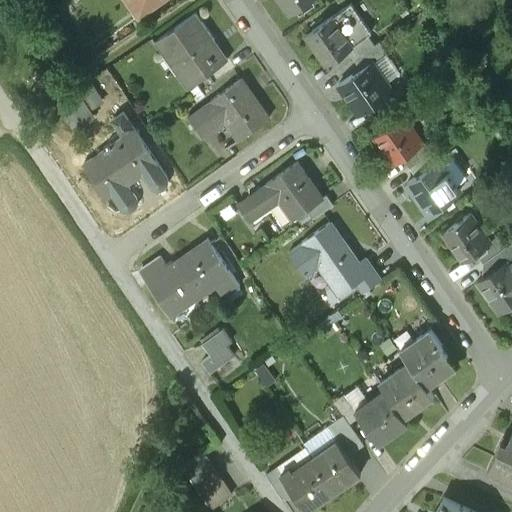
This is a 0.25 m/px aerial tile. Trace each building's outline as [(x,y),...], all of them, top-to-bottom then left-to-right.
[(160,0),(128,0),(139,15),(160,0)] [(283,0),(292,12),(290,13),(291,14),(312,0),(283,0)] [(347,37),(352,44),(367,34),(371,31),(351,3),(333,16),(348,37),(347,37)] [(227,58),(195,12),(153,39),(186,87),(227,58)] [(333,16),(332,16),(305,35),(305,36),(309,34),(319,49),(317,50),(326,63),(325,64),(326,65),(349,48),(353,45),(352,44),(347,37),(348,37),(333,16)] [(367,34),(352,44),(353,45),(349,48),(356,58),(374,45),(367,34)] [(356,58),(363,67),(373,60),(387,50),(379,41),(374,45),(356,58)] [(387,50),(373,60),(374,62),(369,65),(381,81),(385,78),(399,68),(387,50)] [(374,62),(373,60),(363,67),(340,84),(361,113),(394,90),(385,78),(381,81),(369,65),(374,62)] [(238,138),(268,117),(241,77),(210,98),(211,100),(189,116),(202,134),(225,118),(238,138)] [(92,79),(58,101),(75,127),(96,113),(92,106),(105,98),(92,79)] [(166,174),(123,112),(113,119),(124,135),(83,163),(106,196),(113,192),(121,205),(122,206),(124,207),(126,208),(128,208),(129,208),(131,208),(133,207),(134,206),(135,204),(136,202),(137,200),(136,199),(136,197),(135,195),(127,183),(143,171),(152,184),(153,185),(155,186),(156,187),(158,187),(160,187),(162,187),(164,186),(165,185),(166,183),(167,181),(167,179),(167,178),(167,176),(166,174)] [(410,131),(400,118),(376,135),(396,162),(404,156),(424,142),(414,128),(410,131)] [(404,156),(412,166),(431,152),(424,142),(404,156)] [(412,166),(419,176),(438,162),(431,152),(412,166)] [(299,161),(298,159),(265,182),(266,183),(238,203),(250,219),(258,214),(263,210),(268,217),(281,236),(311,214),(307,208),(322,197),(322,195),(298,161),(299,161)] [(454,181),(440,161),(438,162),(419,176),(409,183),(409,184),(411,183),(418,194),(417,195),(429,212),(455,195),(448,185),(454,181)] [(322,197),(307,208),(311,214),(314,217),(334,203),(326,192),(322,195),(322,197)] [(263,210),(258,214),(262,220),(268,217),(263,210)] [(491,241),(470,212),(444,231),(465,260),(478,251),(491,241)] [(361,260),(332,219),(302,239),(304,241),(290,251),(305,272),(322,260),(330,272),(338,293),(355,281),(375,268),(367,256),(361,260)] [(485,261),(505,247),(498,236),(491,241),(478,251),(485,261)] [(239,284),(208,238),(167,266),(160,255),(141,268),(148,278),(147,279),(171,315),(215,285),(222,295),(239,284)] [(492,271),(507,260),(508,261),(511,257),(511,242),(505,247),(485,261),(492,271)] [(511,303),(511,262),(510,264),(508,261),(507,260),(492,271),(479,280),(501,311),(511,303)] [(382,277),(375,268),(355,281),(362,291),(382,277)] [(231,340),(223,327),(202,341),(211,354),(201,360),(210,372),(234,355),(226,343),(231,340)] [(409,362),(426,386),(441,375),(440,373),(452,364),(454,366),(456,365),(431,329),(401,350),(409,362)] [(389,353),(398,346),(390,334),(380,341),(389,353)] [(394,357),(374,367),(379,377),(399,367),(394,357)] [(380,382),(384,388),(403,415),(419,403),(419,402),(431,393),(426,386),(409,362),(380,382)] [(355,409),(369,399),(358,383),(344,393),(355,409)] [(403,415),(384,388),(369,399),(355,409),(359,415),(378,442),(407,422),(403,415)] [(359,415),(355,409),(344,393),(333,400),(343,413),(349,422),(359,415)] [(357,433),(349,422),(343,413),(332,421),(346,441),(357,433)] [(313,455),(316,458),(338,442),(336,439),(337,439),(327,425),(303,442),(306,446),(313,455)] [(511,430),(507,442),(501,439),(488,468),(511,479),(511,430)] [(313,455),(336,489),(360,472),(337,439),(336,439),(338,442),(316,458),(313,455)] [(277,466),(282,472),(290,466),(292,469),(313,455),(306,446),(277,466)] [(190,475),(210,461),(202,450),(182,464),(190,475)] [(336,489),(313,455),(292,469),(290,466),(282,472),(281,473),(291,488),(306,509),(336,489)] [(232,494),(210,461),(190,475),(211,507),(232,494)] [(291,488),(281,473),(282,472),(277,466),(266,474),(281,495),(291,488)] [(474,511),(443,497),(435,511),(434,511),(433,511),(474,511)]
